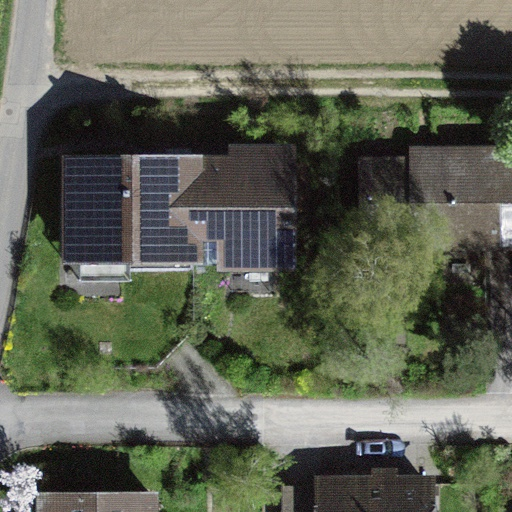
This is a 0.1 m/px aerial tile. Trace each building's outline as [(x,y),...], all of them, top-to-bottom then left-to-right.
[(511,240),(511,145),(414,144),(413,159),(359,158),(357,238),(511,240)] [(189,159),(190,270),(272,269),(271,158),(189,159)] [(190,270),(189,159),(122,159),(52,160),(53,271),(190,270)] [(144,511),(144,478),(33,477),(33,511),(144,511)] [(293,479),(293,511),(426,511),(427,479),(293,479)]
